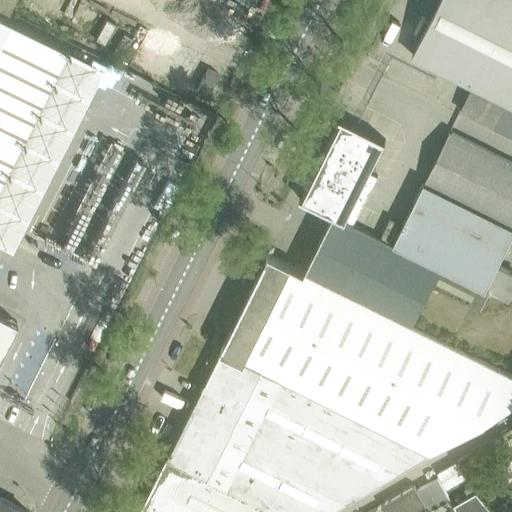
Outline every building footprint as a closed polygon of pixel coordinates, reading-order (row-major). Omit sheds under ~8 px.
[(0,0),(0,5),(6,9),(10,0),(0,0)] [(511,0),(438,0),(412,54),(473,85),(506,101),(511,103),(511,0)] [(0,353),(16,321),(0,312),(0,176),(66,46),(0,12),(0,353)] [(511,103),(506,101),(493,127),(511,137),(511,103)] [(299,197),(333,213),(356,225),(374,188),(375,188),(380,176),(372,172),(388,140),(340,116),(339,117),(342,119),(326,149),(324,148),(315,165),(318,166),(303,197),(300,195),(299,197)] [(427,182),(396,245),(440,266),(508,300),(511,292),(511,272),(497,265),(511,233),(511,162),(453,133),(428,182),(427,182)] [(316,248),(305,270),(412,324),(440,266),(396,245),(356,225),(333,213),(322,235),(317,233),(312,233),(308,241),(311,245),(316,248)] [(269,253),(221,349),(428,453),(511,403),(511,373),(412,324),(305,270),(269,253)] [(221,349),(167,456),(278,511),(326,511),(428,453),(221,349)] [(500,433),(480,446),(486,457),(507,444),(500,433)] [(278,511),(167,456),(139,511),(278,511)] [(511,466),(499,475),(504,483),(511,478),(511,466)] [(438,476),(427,483),(440,504),(450,497),(438,476)] [(427,483),(417,489),(427,505),(429,510),(440,504),(427,483)] [(454,504),(458,511),(493,511),(477,491),(472,483),(465,488),(469,495),(454,504)] [(490,483),(479,493),(486,501),(497,491),(490,483)] [(386,511),(414,511),(427,505),(417,489),(414,484),(381,504),(386,511)] [(0,511),(27,511),(29,511),(0,496),(0,511)]
